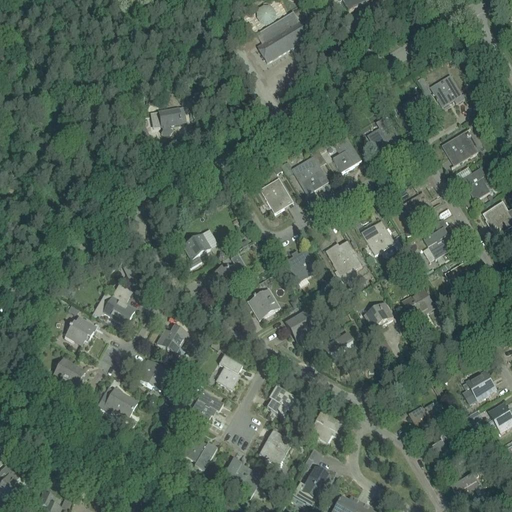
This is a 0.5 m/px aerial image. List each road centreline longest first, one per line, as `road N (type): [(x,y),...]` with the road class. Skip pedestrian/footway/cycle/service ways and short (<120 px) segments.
road 1 (unclassified): [(221,164),(471,11)]
road 2 (residential): [(221,164),(269,243),(420,152)]
road 3 (residential): [(511,302),(420,152)]
road 4 (unclassified): [(0,304),(131,221)]
road 5 (residential): [(356,399),(479,329)]
road 6 (residential): [(360,416),(355,469),(368,488),(411,511)]
road 7 (residential): [(172,289),(275,354)]
